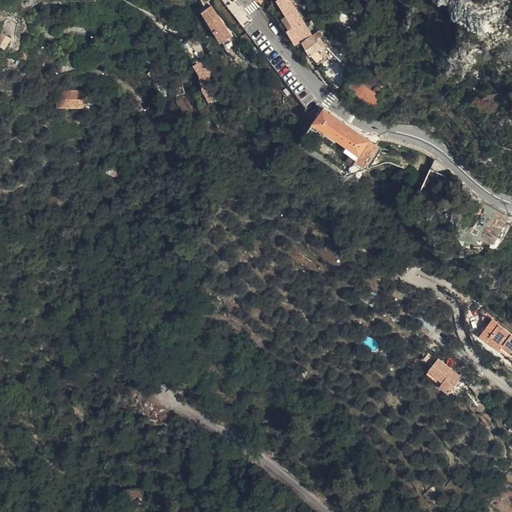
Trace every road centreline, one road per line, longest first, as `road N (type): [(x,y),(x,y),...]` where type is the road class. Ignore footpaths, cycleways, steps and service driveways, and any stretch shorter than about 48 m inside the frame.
road 1 (secondary): [(511,205),(433,148),(339,110),(242,0)]
road 2 (unclassified): [(325,511),(229,435),(159,394)]
road 3 (unclassified): [(405,279),(451,304),(466,346),(511,393)]
